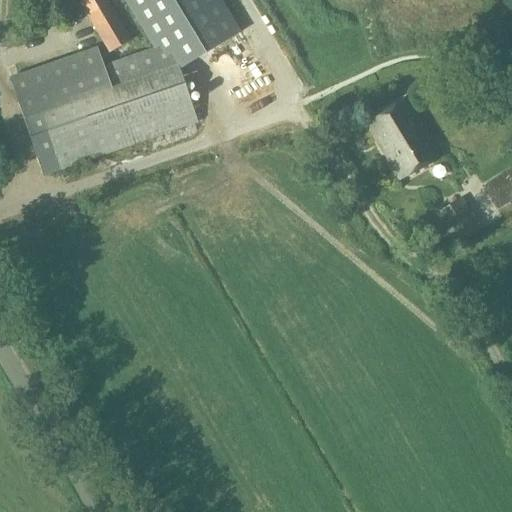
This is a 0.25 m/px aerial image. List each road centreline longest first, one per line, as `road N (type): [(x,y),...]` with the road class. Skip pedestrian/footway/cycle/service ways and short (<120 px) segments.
road 1 (track): [(290,112),(317,130),(350,192),(394,247),(458,297),(511,390)]
road 2 (unclassified): [(0,213),(290,112)]
road 3 (unclassified): [(109,511),(0,335)]
